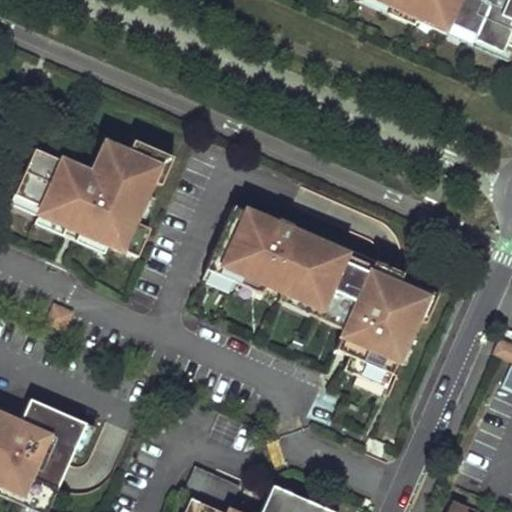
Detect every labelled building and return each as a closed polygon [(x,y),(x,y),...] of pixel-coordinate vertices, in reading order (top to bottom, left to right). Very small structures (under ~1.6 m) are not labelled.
[(388,5),(376,0),(356,0),(355,2),(384,15),(388,5)] [(511,0),(376,0),(388,5),(416,18),(418,12),(445,24),(473,37),(471,42),(498,54),(502,46),(511,50),(511,0)] [(473,37),(445,24),(440,34),(469,47),(471,42),(473,37)] [(33,151),(12,197),(41,209),(39,215),(66,227),(80,234),(107,246),(136,259),(148,231),(141,228),(131,223),(144,196),(149,183),(162,155),(132,141),(126,155),(103,145),(91,171),(62,158),(60,163),(33,151)] [(171,159),(162,155),(149,183),(158,187),(171,159)] [(153,200),(144,196),(131,223),(141,228),(153,200)] [(41,209),(12,197),(8,206),(37,219),(39,215),(41,209)] [(260,219),(233,207),(205,271),(233,283),(237,274),(264,286),(280,293),(320,310),(321,307),(348,319),(342,331),(338,341),(334,351),(348,357),(342,371),(356,377),(384,389),(426,292),(399,280),(401,274),(373,262),(370,268),(288,232),(291,226),(277,220),(274,225),(260,219)] [(274,225),(277,220),(262,214),(260,219),(274,225)] [(66,227),(39,215),(37,219),(34,224),(62,237),(66,227)] [(76,243),(80,234),(66,227),(62,237),(76,243)] [(103,255),(107,246),(80,234),(76,243),(103,255)] [(237,274),(233,283),(260,295),(264,286),(237,274)] [(316,319),(320,310),(280,293),(276,302),(316,319)] [(70,314),(55,307),(49,322),(63,328),(70,314)] [(342,331),(348,319),(321,307),(320,310),(316,319),(342,331)] [(511,346),(499,341),(494,354),(511,361),(511,346)] [(384,389),(356,377),(352,386),(380,398),(384,389)] [(0,486),(48,507),(72,454),(84,425),(29,401),(18,424),(0,416),(0,486)] [(94,429),(84,425),(72,454),(81,458),(94,429)] [(328,511),(271,486),(259,511),(227,511),(238,487),(193,467),(180,496),(188,500),(197,504),(193,511),(328,511)] [(45,511),(48,507),(0,486),(0,497),(33,511),(45,511)] [(183,511),(193,511),(197,504),(188,500),(183,511)]
